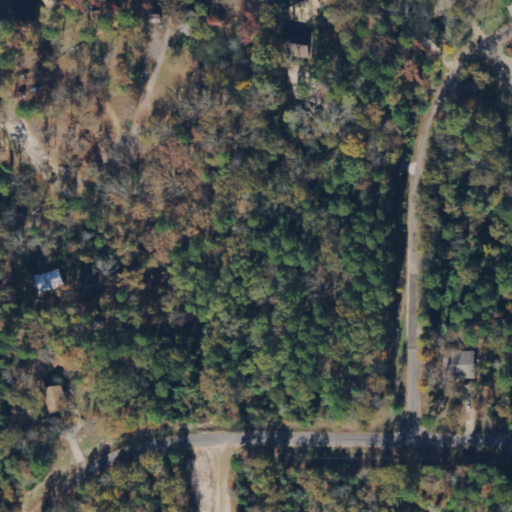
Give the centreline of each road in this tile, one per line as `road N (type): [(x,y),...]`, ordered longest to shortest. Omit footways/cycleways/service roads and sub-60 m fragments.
road 1 (residential): [(49,511),(62,490),(105,464),(172,440),(240,430),(511,434)]
road 2 (residential): [(437,433),(426,250),(437,169),(477,71),(511,28)]
road 3 (residential): [(0,257),(133,143),(140,147)]
road 4 (residential): [(437,169),(387,151),(332,97)]
